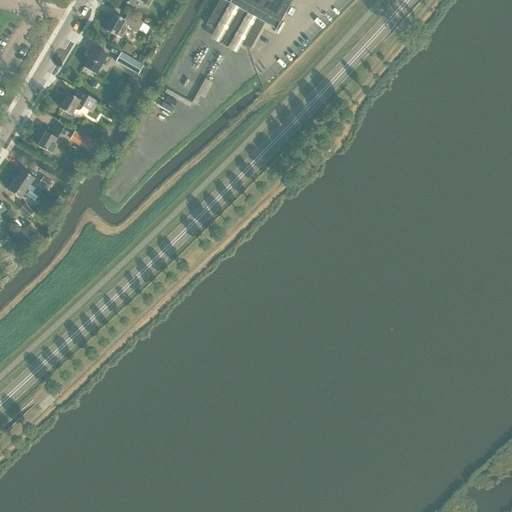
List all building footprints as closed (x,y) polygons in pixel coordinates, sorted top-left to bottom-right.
[(220,0),(206,25),(215,30),(210,39),(236,54),(242,45),(250,50),(265,24),(276,30),(275,32),(287,12),(284,11),(290,0),(220,0)] [(144,23),(140,21),(129,14),(126,19),(125,19),(124,21),(114,16),(106,31),(116,37),(117,35),(122,38),(128,28),(130,29),(134,31),(138,34),(144,23)] [(162,36),(153,31),(149,37),(158,42),(162,36)] [(127,44),(123,50),(132,55),(136,49),(127,44)] [(96,75),(107,55),(96,49),(84,69),(96,75)] [(122,52),(116,62),(138,75),(144,65),(122,52)] [(78,91),(74,98),(68,95),(60,110),(71,116),(75,110),(76,111),(77,111),(78,111),(79,111),(80,111),(81,110),(83,108),(85,109),(93,114),(99,103),(78,91)] [(62,144),(68,134),(57,127),(51,137),(46,134),(38,147),(52,155),(60,142),(62,144)] [(80,127),(77,133),(83,136),(86,131),(80,127)] [(83,136),(77,133),(75,132),(71,139),(90,150),(94,143),(83,136)] [(42,193),(31,185),(34,180),(23,172),(16,182),(38,198),(42,193)] [(53,184),(44,177),(40,183),(48,190),(53,184)] [(36,202),(38,198),(16,182),(9,192),(21,200),(25,194),(36,202)] [(68,197),(71,192),(66,189),(63,194),(68,197)] [(26,204),(19,210),(28,219),(34,213),(26,204)] [(30,225),(10,238),(18,251),(38,237),(30,225)]
